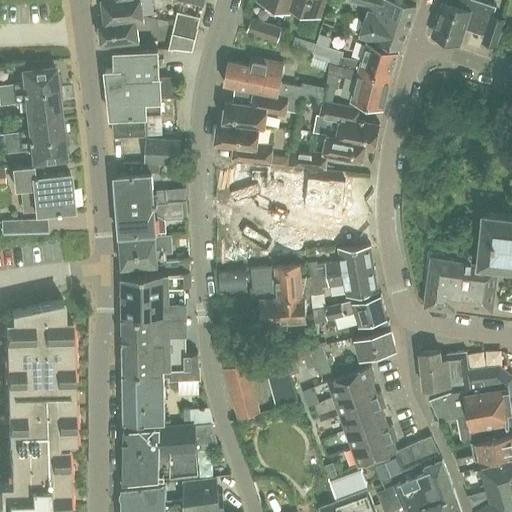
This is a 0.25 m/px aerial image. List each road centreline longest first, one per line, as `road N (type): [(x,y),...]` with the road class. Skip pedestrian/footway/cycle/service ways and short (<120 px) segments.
road 1 (residential): [(255,511),(217,388),(203,241),(203,104),(235,0)]
road 2 (tertiary): [(101,511),(102,235),(80,0)]
road 3 (residential): [(402,320),(387,231),(389,171),(411,55)]
road 4 (residential): [(444,452),(414,387),(402,320)]
